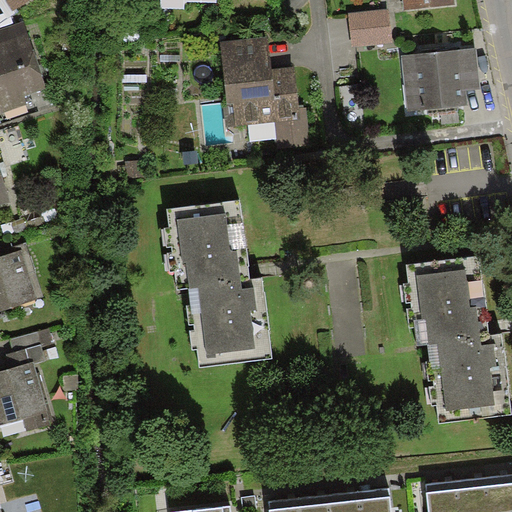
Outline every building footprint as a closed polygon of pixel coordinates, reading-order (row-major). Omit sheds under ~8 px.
[(4,0),(13,13),(32,0),(4,0)] [(402,0),(404,12),(456,6),(455,0),(402,0)] [(392,44),(389,10),(349,14),(352,48),(392,44)] [(0,30),(0,61),(33,50),(24,23),(0,30)] [(268,39),(220,44),(227,104),(224,105),(226,128),(301,120),(295,68),(272,71),(268,39)] [(475,49),(401,57),(407,112),(464,108),(464,92),(480,90),(475,49)] [(33,50),(0,61),(0,108),(3,116),(9,114),(10,118),(29,112),(24,98),(47,90),(33,50)] [(0,205),(10,202),(0,172),(0,205)] [(227,217),(178,223),(183,266),(186,266),(189,292),(199,291),(207,359),(256,353),(252,315),(257,314),(254,291),(242,293),(238,254),(231,255),(227,217)] [(0,258),(0,312),(38,300),(22,251),(0,258)] [(466,273),(417,279),(422,322),(425,322),(428,349),(438,348),(446,415),(495,409),(491,371),(496,370),(493,348),(481,349),(477,311),(470,312),(466,273)] [(11,370),(0,373),(0,427),(23,422),(26,431),(54,424),(40,373),(37,374),(34,364),(46,361),(41,346),(7,356),(11,370)] [(490,511),(511,511),(511,478),(487,481),(490,511)] [(459,511),(490,511),(487,481),(457,485),(459,511)] [(459,511),(457,485),(427,488),(429,511),(459,511)] [(359,494),(360,511),(391,511),(389,491),(359,494)] [(330,511),(360,511),(359,494),(329,498),(330,511)] [(300,511),(330,511),(329,498),(299,501),(300,511)] [(300,511),(299,501),(269,504),(269,511),(300,511)]
